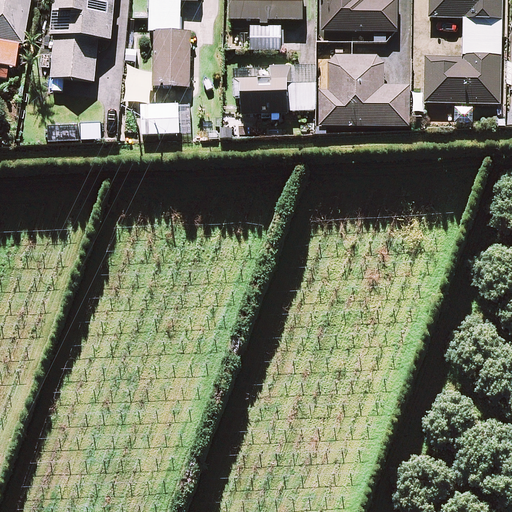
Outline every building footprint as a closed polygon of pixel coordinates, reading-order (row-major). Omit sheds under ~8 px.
[(31,0),(0,0),(0,66),(16,69),(20,44),(24,45),(31,0)] [(64,93),(65,82),(97,84),(100,40),(111,41),(114,0),(55,0),(49,81),(52,81),(51,92),(64,93)] [(197,0),(150,0),(149,33),(154,33),(153,87),(189,88),(191,34),(180,33),(181,2),(198,3),(197,0)] [(302,0),(229,0),(228,22),(260,23),(260,26),(268,26),(268,21),(301,23),(302,0)] [(321,0),(321,32),(396,33),(396,0),(321,0)] [(463,59),(426,58),(425,104),(457,105),(472,105),(499,106),(500,60),(501,21),(501,0),(430,0),(430,19),(464,20),(463,59)] [(281,56),(282,29),(250,28),(250,55),(281,56)] [(384,58),(355,58),(330,57),(329,86),(320,86),(320,126),(408,127),(409,87),(383,87),(384,58)] [(280,121),(280,114),(315,113),(314,66),(235,68),(236,115),(272,114),(272,121),(280,121)] [(179,135),(178,107),(141,108),(142,136),(179,135)] [(474,108),(456,108),(455,124),(473,125),(474,108)] [(74,126),(49,127),(49,143),(74,142),(74,126)] [(247,128),(224,127),(223,139),(246,140),(247,128)]
